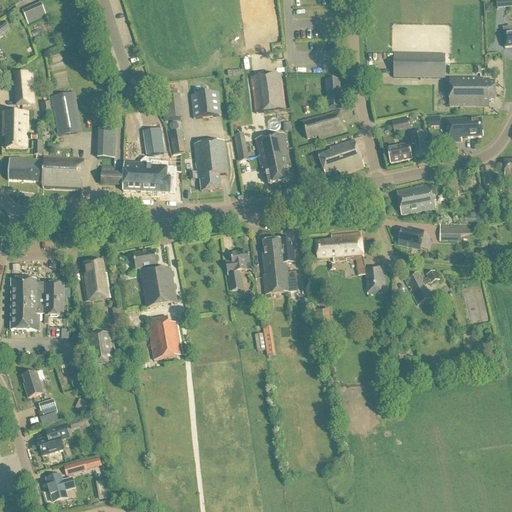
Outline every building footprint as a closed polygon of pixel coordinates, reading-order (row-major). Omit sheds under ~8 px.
[(22,13),(29,27),(47,19),(41,5),(22,13)] [(4,23),(0,25),(0,38),(10,31),(4,23)] [(511,28),(503,29),(503,34),(505,50),(511,48),(511,28)] [(394,56),(393,80),(445,80),(445,66),(445,57),(445,56),(394,56)] [(281,75),(251,79),(255,115),(285,111),(281,75)] [(17,108),(34,106),(33,95),(29,95),(29,89),(32,89),(31,76),(14,78),(17,108)] [(483,80),(449,80),(449,109),(489,109),(489,103),(495,103),(495,83),(483,83),(483,80)] [(327,111),(341,110),(339,81),(325,82),(327,111)] [(191,97),(193,120),(221,117),(219,94),(191,97)] [(75,95),(50,100),(58,138),(83,133),(75,95)] [(26,136),(28,136),(27,114),(17,113),(3,114),(2,138),(6,138),(6,151),(26,151),(26,141),(26,136)] [(342,120),(340,113),(302,123),(307,141),(319,138),(319,140),(346,133),(344,126),(342,120)] [(433,118),(433,127),(446,126),(445,117),(433,118)] [(394,136),(412,132),(412,129),(408,130),(407,124),(410,123),(410,120),(392,124),(394,136)] [(448,144),(453,144),(462,143),(461,140),(483,139),(482,122),(447,124),(448,144)] [(291,125),(283,126),(284,134),(292,133),(291,125)] [(103,129),(103,158),(119,159),(119,130),(103,129)] [(428,140),(427,134),(410,137),(415,159),(428,156),(425,140),(428,140)] [(181,135),(170,136),(173,158),(184,155),(181,135)] [(239,164),(248,162),(243,135),(234,137),(239,164)] [(287,170),(291,169),(284,136),(255,142),(260,164),(255,165),(256,172),(263,171),(264,176),(267,176),(269,187),(289,183),(287,170)] [(168,138),(143,142),(147,161),(147,166),(124,165),(124,174),(123,188),(123,193),(174,196),(175,175),(181,175),(181,157),(173,158),(171,157),(168,138)] [(364,169),(354,142),(330,151),(331,154),(318,158),(326,178),(338,174),(341,177),(364,169)] [(228,176),(224,143),(194,147),(197,174),(190,175),(191,182),(198,181),(198,182),(200,182),(201,193),(221,191),(219,177),(228,176)] [(34,144),(34,157),(42,157),(43,144),(34,144)] [(387,150),(391,166),(412,161),(408,146),(387,150)] [(83,162),(43,160),(43,162),(9,161),(8,182),(42,184),(42,187),(43,190),(43,191),(82,192),(83,162)] [(102,168),(101,186),(114,187),(115,174),(115,169),(102,168)] [(493,189),(489,169),(480,171),(485,191),(493,189)] [(119,174),(115,174),(114,187),(118,187),(123,188),(124,174),(119,174)] [(446,184),(448,194),(459,193),(457,182),(446,184)] [(436,212),(431,188),(397,195),(402,218),(436,212)] [(474,229),(440,229),(440,243),(460,243),(460,238),(474,238),(474,229)] [(415,234),(401,231),(398,247),(421,251),(424,233),(416,232),(415,234)] [(334,264),(363,261),(361,235),(331,237),(332,244),(316,245),(317,261),(334,260),(334,264)] [(295,264),(293,241),(263,244),(264,250),(263,251),(265,278),(263,279),(265,297),(298,294),(296,275),(287,275),(286,265),(295,264)] [(159,273),(156,254),(134,258),(136,273),(140,272),(147,311),(177,306),(171,271),(159,273)] [(252,272),(249,254),(231,257),(233,264),(226,265),(228,276),(231,294),(239,293),(236,276),(235,277),(234,275),(246,273),(252,272)] [(105,277),(103,263),(84,266),(86,280),(83,280),(86,305),(111,301),(107,276),(105,277)] [(383,268),(365,270),(368,296),(386,294),(383,268)] [(438,281),(434,273),(425,277),(427,281),(423,282),(419,274),(404,282),(418,308),(432,300),(428,292),(427,293),(424,288),(430,285),(431,286),(438,281)] [(111,277),(112,283),(112,287),(119,286),(117,275),(111,277)] [(12,282),(11,312),(11,333),(39,333),(39,317),(45,317),(45,318),(63,319),(64,300),(64,288),(64,286),(36,286),(36,282),(12,282)] [(485,286),(466,288),(471,323),(489,320),(485,286)] [(122,291),(112,292),(114,311),(113,311),(115,326),(126,325),(122,291)] [(304,321),(306,321),(311,321),(310,310),(301,311),(303,322),(304,321)] [(168,318),(146,322),(154,363),(184,357),(178,325),(169,326),(168,318)] [(263,330),(267,358),(275,356),(271,329),(263,330)] [(112,334),(85,339),(90,369),(97,367),(99,378),(113,375),(111,365),(117,364),(112,334)] [(263,336),(255,337),(258,353),(265,352),(263,336)] [(406,352),(399,353),(400,361),(407,360),(406,352)] [(136,365),(137,372),(146,371),(145,364),(136,365)] [(75,393),(88,390),(85,370),(71,373),(75,393)] [(43,396),(37,374),(23,378),(25,386),(24,387),(28,401),(43,396)] [(54,402),(39,406),(42,414),(43,413),(44,419),(58,415),(54,402)] [(85,404),(81,412),(90,415),(93,407),(85,404)] [(85,420),(70,424),(72,432),(87,427),(93,426),(90,418),(85,420)] [(45,433),(47,440),(38,443),(42,458),(64,452),(61,443),(69,441),(65,427),(45,433)] [(98,461),(84,464),(84,463),(65,469),(67,478),(87,473),(86,472),(99,469),(98,461)] [(62,483),(60,477),(47,481),(54,505),(67,501),(65,492),(75,489),(72,480),(62,483)]
